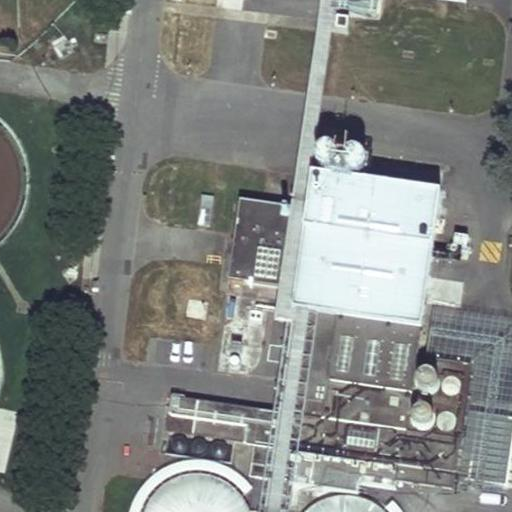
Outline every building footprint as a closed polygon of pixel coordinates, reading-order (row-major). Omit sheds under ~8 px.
[(325,58),(343,59),(345,33),(327,31),(325,58)] [(194,159),(193,189),(230,191),(231,161),(194,159)] [(375,511),(373,510),(362,504),(343,502),(331,504),(319,509),(315,511),(284,511),(288,486),(397,500),(400,481),(452,489),(469,368),(419,360),(443,195),(313,177),(308,212),(241,203),(229,285),(296,295),(279,416),(172,400),(167,433),(278,448),(268,511),(251,511),(244,511),(235,497),(220,486),(201,481),(189,482),(171,489),(157,501),(151,511),(375,511)] [(199,225),(203,191),(190,190),(186,223),(199,225)] [(511,511),(511,378),(485,375),(465,511),(511,511)] [(273,452),(253,449),(250,466),(270,469),(273,452)] [(264,511),(269,481),(256,479),(251,510),(264,511)]
